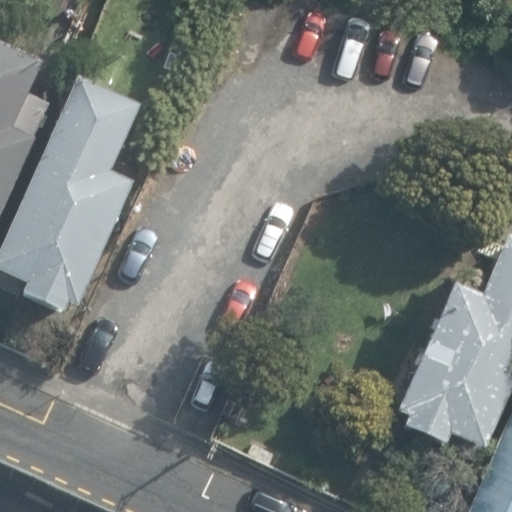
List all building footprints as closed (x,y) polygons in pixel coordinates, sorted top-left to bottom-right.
[(248,0),(220,65),(324,111),(358,33),(291,3),(292,0),(248,0)] [(37,63),(0,47),(0,196),(25,144),(12,130),(37,63)] [(139,100),(70,78),(0,240),(0,286),(65,318),(128,181),(109,175),(139,100)] [(511,397),(511,242),(507,241),(484,294),(457,284),(399,425),(448,449),(453,438),(487,454),(511,397)] [(511,511),(511,428),(476,511),(511,511)]
